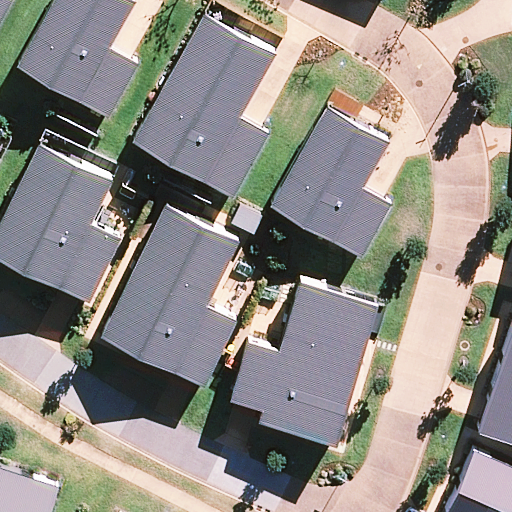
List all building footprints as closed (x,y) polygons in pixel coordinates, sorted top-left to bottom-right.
[(0,0),(0,28),(15,0),(0,0)] [(136,0),(52,0),(17,62),(111,115),(141,61),(111,44),(136,0)] [(274,53),(207,15),(136,138),(230,191),(265,129),(239,115),(274,53)] [(392,141),(328,105),(271,204),(365,257),(396,203),(366,186),(392,141)] [(38,143),(0,217),(0,258),(82,300),(116,236),(87,221),(109,179),(38,143)] [(171,204),(104,333),(199,382),(232,318),(205,304),(238,238),(171,204)] [(261,416),(336,439),(377,301),(302,279),(281,349),(251,340),(234,397),(264,406),(261,416)] [(511,320),(474,430),(511,443),(511,320)] [(511,511),(511,462),(473,446),(445,511),(511,511)] [(53,511),(63,482),(0,461),(0,511),(53,511)]
